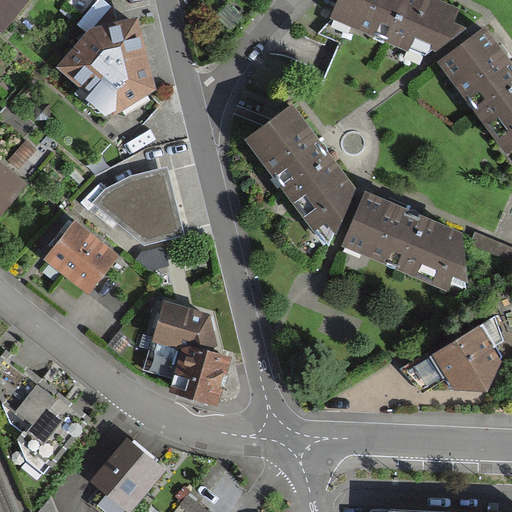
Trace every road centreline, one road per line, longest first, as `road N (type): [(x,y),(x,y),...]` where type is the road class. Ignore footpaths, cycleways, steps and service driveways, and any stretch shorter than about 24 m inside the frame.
road 1 (residential): [(194,118),(267,408),(267,436)]
road 2 (residential): [(267,436),(163,417),(0,293)]
road 3 (residential): [(293,445),(330,438),(511,445)]
road 4 (residential): [(194,118),(288,0)]
road 5 (residential): [(166,0),(194,118)]
